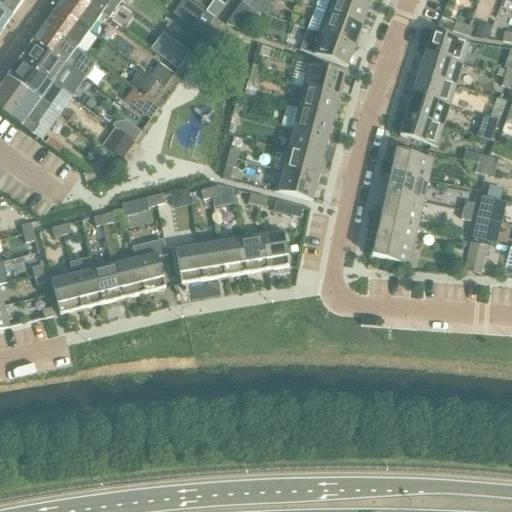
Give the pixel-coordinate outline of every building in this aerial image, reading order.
[(23,0),(0,0),(0,8),(12,18),(24,1),(23,0)] [(78,0),(63,0),(57,10),(89,33),(101,16),(78,0)] [(78,0),(101,16),(108,21),(120,4),(115,0),(78,0)] [(250,0),(244,0),(241,5),(249,10),(254,3),(250,0)] [(346,0),(318,0),(315,11),(362,29),(369,8),(346,0)] [(346,0),(369,8),(372,0),(346,0)] [(215,1),(206,14),(214,20),(223,7),(215,1)] [(249,10),(241,5),(236,12),(244,17),(249,10)] [(0,34),(12,18),(0,8),(0,34)] [(57,10),(44,27),(77,50),(89,33),(57,10)] [(315,11),(307,32),(354,49),(362,29),(315,11)] [(213,21),(201,12),(192,24),(204,33),(213,21)] [(452,34),(461,37),(464,27),(455,25),(452,34)] [(34,41),(32,44),(75,75),(84,82),(96,64),(77,50),(44,27),(34,41)] [(464,27),(461,37),(469,39),(472,30),(464,27)] [(476,37),(487,42),(491,31),(480,27),(476,37)] [(202,36),(190,28),(179,42),(192,51),(202,37),(202,36)] [(354,49),(307,32),(300,52),(347,70),(354,49)] [(432,34),(425,55),(462,67),(468,45),(432,34)] [(502,44),(511,46),(511,38),(511,35),(504,35),(502,44)] [(174,43),(161,60),(177,72),(190,54),(174,43)] [(29,48),(20,62),(62,93),(63,93),(75,75),(32,44),(29,48)] [(425,55),(419,76),(455,87),(462,67),(425,55)] [(20,62),(7,79),(50,110),(62,93),(20,62)] [(158,65),(149,78),(155,83),(165,89),(174,76),(158,65)] [(252,67),(249,76),(259,78),(261,69),(252,67)] [(307,68),(302,89),(339,99),(344,77),(307,68)] [(141,72),(131,85),(146,96),(155,83),(149,78),(141,72)] [(259,78),(249,76),(247,84),(257,87),(259,78)] [(419,76),(412,96),(449,108),(455,87),(419,76)] [(0,112),(33,136),(50,110),(7,79),(5,83),(0,89),(0,112)] [(511,85),(511,82),(504,80),(500,88),(510,92),(511,85)] [(302,89),(296,110),(333,120),(339,99),(302,89)] [(412,96),(406,117),(442,128),(449,108),(412,96)] [(143,99),(136,109),(151,120),(158,110),(143,99)] [(235,107),(233,116),(242,118),(244,110),(235,107)] [(283,129),(291,131),(328,141),(333,120),(296,110),(289,108),(283,129)] [(492,112),(489,120),(498,124),(501,115),(492,112)] [(242,118),(233,116),(230,124),(240,127),(242,118)] [(442,128),(406,117),(399,138),(436,149),(442,128)] [(119,118),(112,128),(134,144),(141,134),(119,118)] [(489,120),(483,118),(476,138),(491,144),(492,142),(498,124),(489,120)] [(291,131),(285,152),(322,161),(328,141),(291,131)] [(121,143),(113,154),(121,161),(130,149),(121,143)] [(230,150),(228,159),(237,162),(239,153),(230,150)] [(285,152),(280,173),(317,182),(322,161),(285,152)] [(395,153),(390,175),(428,183),(432,161),(395,153)] [(478,167),(486,169),(488,160),(465,154),(463,163),(478,167)] [(237,162),(228,159),(225,168),(235,170),(237,162)] [(488,160),(486,169),(495,171),(497,162),(488,160)] [(475,175),(484,178),(486,169),(478,167),(475,175)] [(486,169),(484,178),(493,180),(495,171),(486,169)] [(317,182),(280,173),(274,194),(311,204),(317,182)] [(390,175),(386,196),(423,204),(428,183),(390,175)] [(485,199),(499,203),(502,191),(488,188),(485,199)] [(218,189),(209,191),(211,200),(220,198),(218,189)] [(211,200),(209,191),(200,193),(203,203),(211,200)] [(163,196),(154,198),(156,208),(165,206),(163,196)] [(247,206),(256,208),(259,198),(250,196),(247,206)] [(386,196),(381,216),(418,225),(423,204),(386,196)] [(156,208),(154,198),(121,207),(124,218),(148,212),(147,210),(156,208)] [(259,198),(256,208),(265,210),(267,201),(259,198)] [(482,199),(477,220),(489,222),(494,202),(482,199)] [(464,204),(462,213),(472,215),(474,206),(464,204)] [(292,208),(290,217),(299,220),(302,210),(292,208)] [(472,215),(462,213),(460,221),(470,224),(472,215)] [(110,216),(102,218),(104,227),(113,225),(110,216)] [(381,216),(376,237),(413,246),(418,225),(381,216)] [(104,227),(102,218),(93,220),(95,230),(104,227)] [(477,220),(472,240),(484,243),(489,222),(477,220)] [(21,228),(23,237),(32,234),(30,226),(21,228)] [(69,226),(60,228),(62,238),(71,236),(69,226)] [(62,238),(60,228),(51,230),(53,240),(62,238)] [(282,232),(260,235),(267,273),(288,270),(282,232)] [(32,234),(23,237),(25,245),(35,243),(32,234)] [(260,235),(239,239),(245,277),(267,273),(260,235)] [(413,246),(376,237),(371,259),(408,268),(413,246)] [(239,239),(218,242),(224,280),(245,277),(239,239)] [(134,259),(143,296),(165,291),(157,260),(166,257),(162,242),(131,250),(134,259)] [(218,242),(197,246),(203,283),(224,280),(218,242)] [(471,245),(464,271),(480,275),(487,249),(471,245)] [(203,283),(197,246),(175,249),(181,287),(203,283)] [(454,246),(452,255),(462,257),(464,248),(454,246)] [(462,257),(452,255),(450,263),(460,266),(462,257)] [(134,259),(113,264),(123,301),(143,296),(134,259)] [(69,265),(72,275),(81,312),(102,307),(92,270),(90,260),(69,265)] [(113,264),(92,270),(102,307),(123,301),(113,264)] [(31,270),(33,279),(43,276),(41,268),(31,270)] [(81,312),(72,275),(50,280),(59,317),(81,312)] [(43,276),(33,279),(35,287),(45,285),(43,276)] [(3,308),(0,309),(0,332),(9,330),(3,308)] [(42,312),(44,321),(53,319),(51,310),(42,312)]
